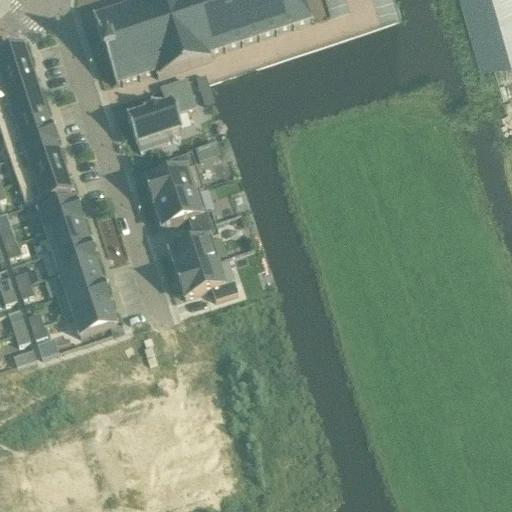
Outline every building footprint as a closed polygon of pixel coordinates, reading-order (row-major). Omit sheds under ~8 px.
[(107,66),(115,92),(121,90),(121,92),(123,91),(122,90),(138,84),(138,86),(140,86),(140,84),(155,79),(157,85),(210,67),(208,61),(223,56),(224,58),(225,57),(225,56),(240,51),(241,52),(243,52),(242,50),(257,45),(258,47),(260,46),(259,44),(275,39),(275,41),(277,40),(276,39),(292,34),(292,35),(294,35),(293,33),(309,28),(311,29),(311,27),(310,26),(305,11),(306,10),(306,8),(304,9),(301,0),(128,0),(132,10),(117,16),(116,14),(115,14),(115,16),(100,21),(99,20),(98,20),(98,22),(93,24),(101,49),(99,50),(100,52),(102,51),(106,65),(104,65),(105,67),(107,66)] [(461,0),(464,10),(492,2),(490,0),(461,0)] [(23,52),(0,59),(0,87),(32,77),(23,52)] [(511,64),(490,71),(502,110),(511,106),(511,64)] [(32,77),(0,87),(0,114),(40,101),(32,77)] [(216,109),(209,88),(207,83),(197,86),(206,113),(213,110),(216,109)] [(481,89),(484,100),(493,97),(490,86),(481,89)] [(137,152),(140,160),(169,150),(166,142),(181,137),(176,122),(195,116),(186,88),(161,96),(166,111),(159,113),(158,111),(143,116),(144,118),(126,124),(135,152),(137,152)] [(40,101),(0,114),(0,136),(1,140),(48,125),(40,101)] [(48,125),(1,140),(9,164),(55,149),(48,125)] [(55,149),(9,164),(17,188),(63,173),(55,149)] [(172,179),(145,188),(153,212),(198,197),(198,198),(203,196),(191,160),(168,168),(172,179)] [(63,173),(17,188),(26,213),(72,198),(63,173)] [(198,197),(153,212),(161,235),(187,227),(191,238),(214,230),(210,219),(206,220),(198,198),(198,197)] [(74,207),(38,219),(45,241),(81,229),(74,207)] [(81,229),(45,241),(52,261),(88,249),(81,229)] [(195,250),(169,258),(176,282),(216,269),(209,245),(218,242),(214,230),(191,238),(195,250)] [(12,239),(1,243),(4,254),(16,250),(12,239)] [(88,249),(52,261),(58,281),(58,282),(95,270),(88,249)] [(16,250),(4,254),(8,265),(19,262),(16,250)] [(216,269),(176,282),(184,306),(211,297),(214,308),(237,301),(233,289),(224,292),(216,269)] [(58,281),(54,282),(60,302),(61,304),(102,290),(95,270),(58,282),(58,281)] [(26,280),(14,284),(18,295),(29,291),(26,280)] [(9,284),(0,286),(0,295),(1,299),(13,296),(9,284)] [(60,302),(56,304),(63,326),(72,323),(108,311),(102,290),(61,304),(60,302)] [(29,291),(18,295),(22,306),(33,302),(29,291)] [(13,296),(1,299),(5,311),(17,307),(13,296)] [(108,311),(72,323),(79,344),(115,332),(108,311)] [(39,321),(28,324),(31,336),(43,332),(39,321)] [(22,325),(11,329),(15,340),(26,337),(22,325)] [(43,332),(31,336),(35,347),(47,343),(43,332)] [(26,337),(15,340),(19,352),(30,348),(26,337)]
